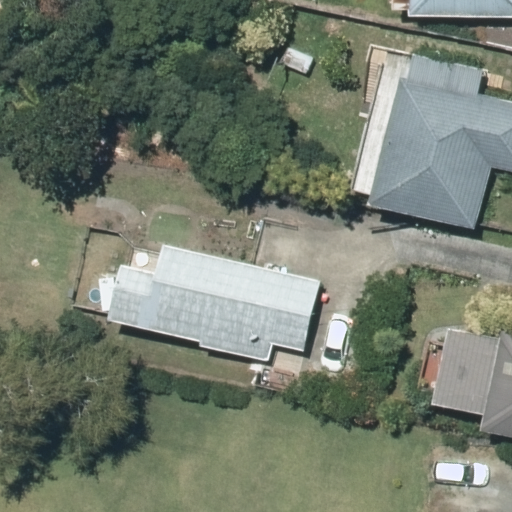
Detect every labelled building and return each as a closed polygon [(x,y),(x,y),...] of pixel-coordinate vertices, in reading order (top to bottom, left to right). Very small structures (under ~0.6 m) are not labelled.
[(511,0),(391,0),(392,8),(409,9),(409,15),(511,15),(511,0)] [(400,79),(369,203),(473,228),(489,164),(511,169),(511,101),(476,94),(481,68),(412,53),(406,80),(400,79)] [(291,77),(265,130),(294,144),(320,92),(291,77)] [(318,280),(162,245),(160,254),(148,251),(146,262),(123,257),(109,320),(201,341),(200,347),(266,361),(270,343),(302,350),(318,280)] [(511,332),(501,330),(500,339),(448,327),(431,403),(484,413),(480,429),(511,435),(511,332)]
